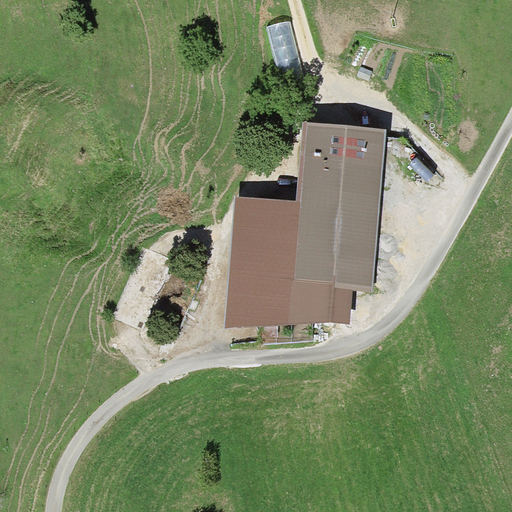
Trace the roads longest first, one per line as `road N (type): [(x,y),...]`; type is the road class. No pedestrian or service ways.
road 1 (unclassified): [(51,511),(82,435),(154,376),(208,361),(334,349),(385,324),(511,113)]
road 2 (track): [(463,199),(384,113),(320,83),(294,0)]
